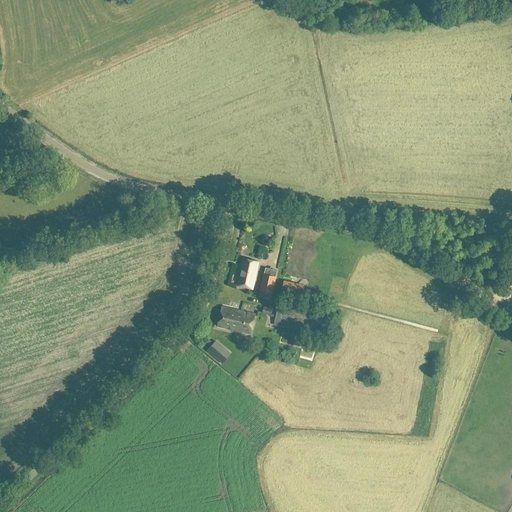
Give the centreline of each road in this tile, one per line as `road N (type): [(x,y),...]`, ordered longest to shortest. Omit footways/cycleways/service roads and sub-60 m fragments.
road 1 (unclassified): [(0,503),(206,302),(224,269),(232,204)]
road 2 (unclassified): [(511,313),(377,234),(232,204)]
road 3 (unclassified): [(232,204),(106,176),(0,105)]
